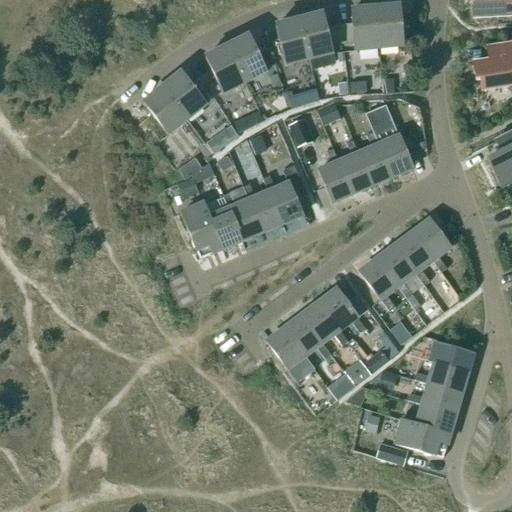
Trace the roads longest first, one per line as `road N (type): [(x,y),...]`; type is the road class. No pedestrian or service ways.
road 1 (residential): [(260,359),(253,326),(455,183)]
road 2 (residential): [(124,100),(209,37),(307,0)]
road 3 (residential): [(496,321),(454,470),(459,491),(476,504)]
road 4 (residential): [(455,183),(434,99),(438,0)]
road 5 (residential): [(496,321),(455,183)]
